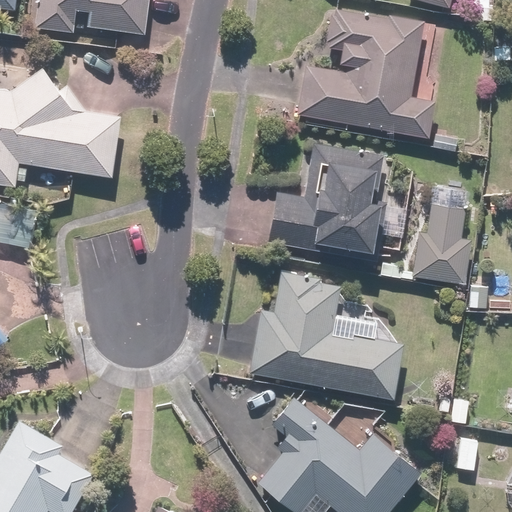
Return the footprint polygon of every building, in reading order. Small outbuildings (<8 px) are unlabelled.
[(0,0),(0,9),(12,11),(13,0),(0,0)] [(35,0),(32,29),(69,34),(71,12),(85,14),(84,28),(141,35),(145,0),(35,0)] [(408,0),(445,9),(447,0),(408,0)] [(302,66),(293,116),(425,139),(431,102),(406,98),(420,23),(385,17),(384,20),(332,11),(331,16),(327,16),(322,43),(326,43),(325,49),(337,51),(335,66),(343,67),(342,74),(302,66)] [(489,44),(490,67),(510,66),(510,44),(489,44)] [(39,69),(7,92),(0,91),(0,186),(12,188),(13,181),(22,182),(24,170),(15,169),(16,165),(108,178),(116,118),(82,113),(63,86),(55,92),(39,69)] [(273,194),(264,243),(373,263),(378,235),(397,238),(402,211),(383,207),(383,203),(372,201),(380,157),(310,144),(300,198),(273,194)] [(415,233),(408,277),(460,285),(467,241),(456,239),(464,192),(430,187),(423,234),(415,233)] [(389,400),(399,345),(349,336),(350,331),(329,327),(336,287),(315,284),(316,280),(277,273),(270,313),(258,311),(246,374),(389,400)] [(486,311),(488,285),(468,284),(467,310),(486,311)] [(321,511),(326,506),(332,511),(384,511),(416,473),(368,435),(356,451),(290,398),(268,425),(282,437),(273,448),(279,453),(254,483),(290,511),(321,511)] [(463,427),(466,400),(440,398),(437,425),(463,427)] [(0,511),(44,511),(45,511),(46,511),(68,511),(90,475),(55,454),(59,446),(15,421),(0,447),(0,511)] [(474,470),(476,440),(455,439),(453,468),(474,470)]
